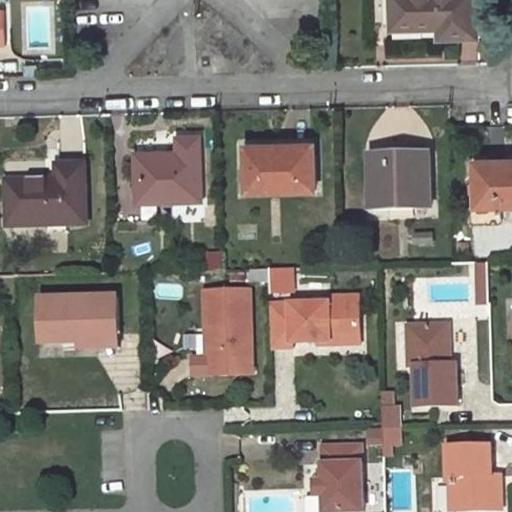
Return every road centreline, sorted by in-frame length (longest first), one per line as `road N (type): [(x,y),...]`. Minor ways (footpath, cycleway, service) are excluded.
road 1 (residential): [(123,93),(511,82)]
road 2 (residential): [(201,511),(212,500),(211,427),(143,429)]
road 3 (unknown): [(239,0),(329,87)]
road 4 (residential): [(0,96),(123,93)]
